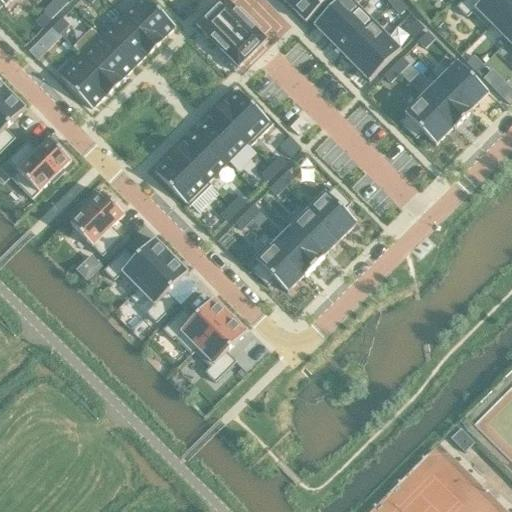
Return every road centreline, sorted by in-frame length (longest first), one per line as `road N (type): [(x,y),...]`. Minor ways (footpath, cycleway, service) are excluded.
road 1 (residential): [(0,60),(293,354)]
road 2 (unclassified): [(178,466),(0,288)]
road 3 (residential): [(264,55),(429,226)]
road 4 (residential): [(429,226),(293,354)]
road 5 (residential): [(511,138),(429,226)]
